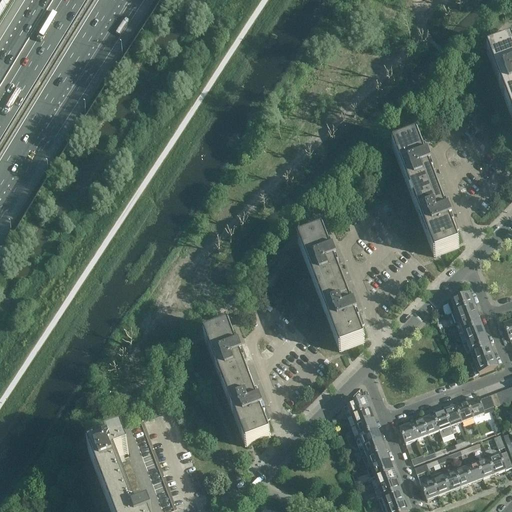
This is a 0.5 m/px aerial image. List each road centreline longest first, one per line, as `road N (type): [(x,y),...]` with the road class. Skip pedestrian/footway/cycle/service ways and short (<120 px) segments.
road 1 (motorway): [(0,191),(121,0)]
road 2 (residential): [(385,420),(511,372),(489,315)]
road 3 (unclassified): [(225,511),(361,373)]
road 4 (motorway): [(73,0),(0,118)]
